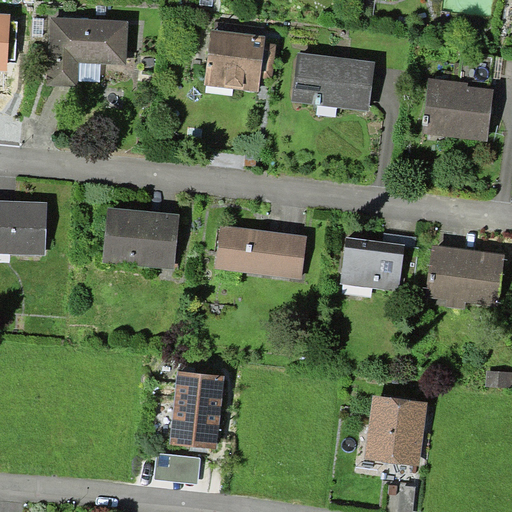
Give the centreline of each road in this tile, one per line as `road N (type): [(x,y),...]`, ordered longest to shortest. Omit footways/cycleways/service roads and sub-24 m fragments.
road 1 (residential): [(511,219),(0,160)]
road 2 (residential): [(0,489),(210,511)]
